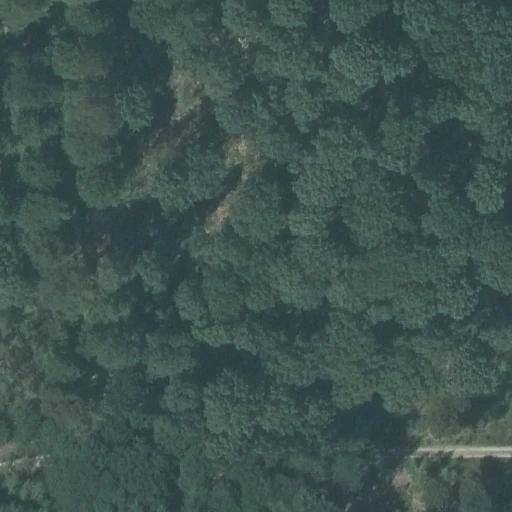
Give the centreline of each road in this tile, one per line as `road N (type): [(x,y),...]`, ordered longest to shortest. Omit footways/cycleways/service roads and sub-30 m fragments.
road 1 (track): [(98,511),(52,0)]
road 2 (track): [(511,452),(93,455),(0,471)]
